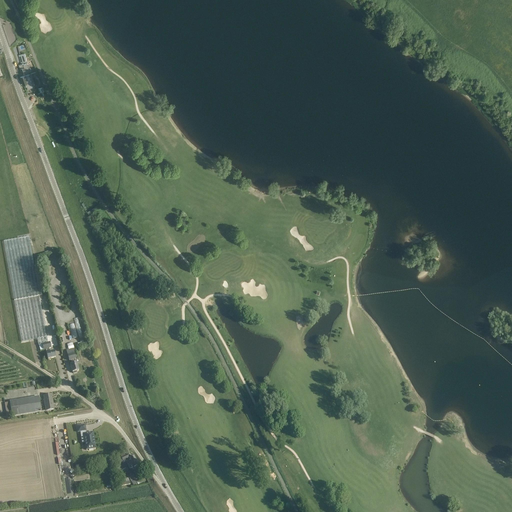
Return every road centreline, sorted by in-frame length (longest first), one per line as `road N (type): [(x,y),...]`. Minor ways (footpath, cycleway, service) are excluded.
road 1 (tertiary): [(165,487),(131,418),(0,34)]
road 2 (track): [(511,96),(395,0)]
road 3 (unclassified): [(165,487),(116,425),(61,382)]
